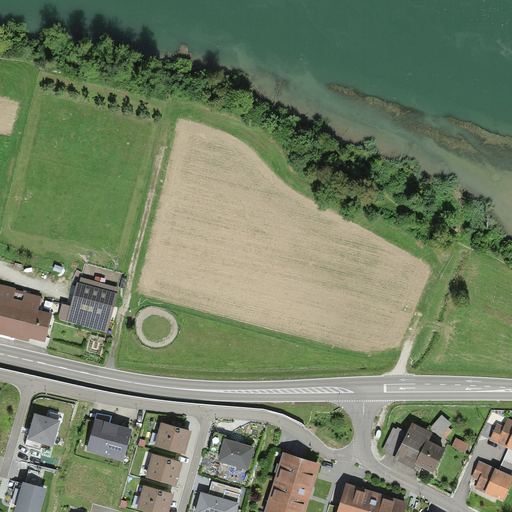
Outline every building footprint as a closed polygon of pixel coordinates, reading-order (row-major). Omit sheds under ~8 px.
[(118,289),(81,278),(80,285),(78,284),(72,309),(63,307),(60,319),(106,331),(118,289)] [(0,284),(0,335),(29,343),(30,339),(45,343),(52,315),(40,312),(43,299),(16,292),(17,289),(0,284)] [(108,416),(94,413),(92,422),(95,423),(89,451),(120,459),(127,429),(106,424),(108,416)] [(442,414),(430,428),(444,440),(453,430),(450,427),(453,423),(442,414)] [(26,446),(40,451),(42,444),(53,447),(60,422),(35,415),(26,446)] [(511,421),(508,420),(505,426),(498,423),(490,439),(509,448),(511,448),(511,421)] [(189,430),(163,423),(157,445),(183,452),(189,430)] [(417,467),(422,470),(423,469),(434,474),(446,451),(426,441),(430,434),(413,425),(408,434),(396,458),(395,460),(415,471),(417,467)] [(382,452),(396,458),(408,434),(398,429),(397,430),(394,429),(382,452)] [(221,455),(225,438),(227,434),(216,431),(210,452),(221,455)] [(470,443),(456,437),(452,446),(466,452),(470,443)] [(254,446),(225,438),(221,455),(219,460),(247,469),(254,446)] [(511,448),(509,448),(500,469),(511,475),(511,448)] [(307,511),(322,465),(285,453),(266,511),(307,511)] [(181,462),(154,454),(148,476),(175,483),(181,462)] [(511,475),(500,469),(480,460),(473,476),(479,479),(476,486),(505,499),(511,483),(511,475)] [(406,511),(409,503),(347,483),(337,511),(406,511)] [(15,511),(40,511),(47,490),(24,484),(15,511)] [(145,486),(139,506),(159,511),(166,511),(172,493),(145,486)] [(233,511),(237,503),(201,493),(195,511),(233,511)]
